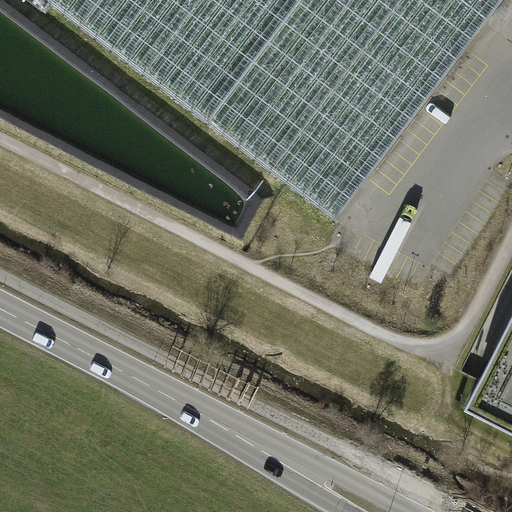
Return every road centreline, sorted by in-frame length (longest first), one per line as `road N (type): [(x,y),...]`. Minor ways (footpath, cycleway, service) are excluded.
road 1 (track): [(0,140),(407,344),(442,344),(461,332),(511,236)]
road 2 (secondary): [(0,309),(377,511)]
